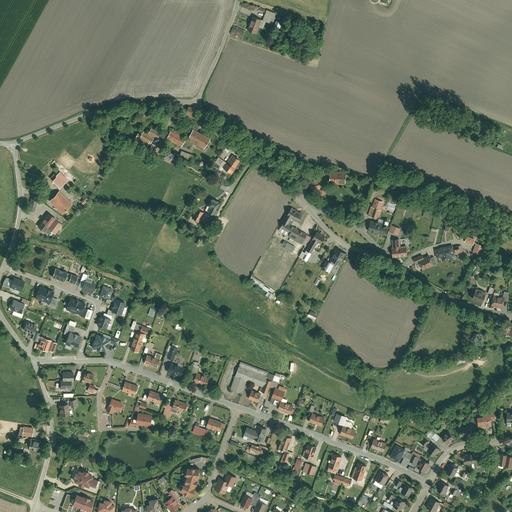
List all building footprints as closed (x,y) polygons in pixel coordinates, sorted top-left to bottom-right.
[(266,10),(262,21),(269,23),(271,19),(273,20),(276,13),(266,10)] [(252,16),(246,30),(256,34),(262,20),(252,16)] [(282,23),(275,21),(273,27),(279,29),(282,23)] [(197,110),(188,106),(184,115),(193,119),(197,110)] [(161,133),(151,128),(148,133),(143,130),(138,139),(149,145),(153,138),(157,140),(161,133)] [(193,129),(187,140),(204,149),(210,138),(193,129)] [(170,131),(165,140),(181,148),(185,139),(170,131)] [(175,161),(177,156),(168,151),(164,160),(169,162),(171,159),(175,161)] [(189,154),(182,151),(177,163),(184,166),(189,154)] [(63,155),(52,166),(58,172),(55,175),(56,176),(51,180),(59,188),(66,181),(72,186),(85,173),(68,155),(65,158),(63,155)] [(220,172),(223,169),(231,174),(240,161),(231,155),(226,163),(218,157),(214,163),(219,167),(217,170),(220,172)] [(345,185),(346,172),(330,171),(329,184),(345,185)] [(326,196),(326,190),(320,190),(320,181),(312,181),(312,192),(315,192),(315,196),(326,196)] [(58,191),(48,201),(61,214),(71,204),(58,191)] [(218,210),(216,209),(219,202),(218,201),(219,200),(212,197),(211,198),(210,197),(207,204),(211,206),(208,211),(216,215),(218,210)] [(34,213),(38,201),(30,198),(26,211),(34,213)] [(383,203),(375,199),(372,207),(380,211),(383,203)] [(199,222),(203,212),(196,209),(192,219),(199,222)] [(291,209),(279,230),(289,236),(288,237),(302,244),(308,234),(289,224),(292,219),(298,223),(303,215),(291,209)] [(54,219),(46,213),(37,226),(44,232),(50,224),(54,219)] [(370,221),(368,231),(385,235),(387,225),(385,224),(370,221)] [(325,237),(316,233),(312,240),(313,240),(319,243),(321,244),(325,237)] [(467,237),(465,242),(473,245),(474,241),(475,239),(467,237)] [(393,247),(392,247),(393,256),(408,255),(406,245),(401,246),(400,239),(392,240),(393,247)] [(319,243),(313,240),(306,249),(307,249),(312,252),(312,253),(319,243)] [(296,247),(288,243),(285,248),(293,253),(296,247)] [(476,243),(473,252),(481,255),(484,246),(476,243)] [(440,248),(435,249),(437,258),(442,257),(442,261),(453,260),(452,256),(454,256),(453,246),(440,248)] [(461,246),(454,247),(455,255),(462,253),(461,246)] [(336,248),(331,259),(339,263),(344,252),(336,248)] [(312,252),(307,249),(305,252),(303,251),(300,256),(307,260),(312,252)] [(433,262),(430,255),(423,257),(423,255),(418,257),(420,263),(422,267),(425,265),(426,267),(429,266),(429,264),(433,262)] [(331,262),(327,260),(322,269),(326,271),(331,262)] [(67,273),(55,268),(52,277),(64,282),(65,280),(67,274),(67,273)] [(71,274),(71,275),(69,281),(68,282),(75,285),(77,276),(71,274)] [(265,284),(252,275),(249,280),(268,292),(270,289),(264,285),(265,284)] [(10,287),(13,280),(6,278),(3,286),(10,288),(10,287)] [(13,280),(10,287),(20,291),(24,282),(13,278),(13,280)] [(86,280),(85,280),(84,282),(81,290),(92,294),(96,283),(86,280)] [(113,289),(103,286),(99,297),(106,299),(109,300),(113,289)] [(53,292),(40,287),(36,298),(49,303),(51,298),(53,292)] [(476,288),(472,298),(482,302),(484,298),(486,293),(486,292),(476,288)] [(270,289),(268,292),(266,295),(271,298),(275,292),(270,289)] [(493,294),(491,305),(503,307),(505,300),(505,297),(503,296),(493,294)] [(86,301),(69,295),(65,308),(81,314),(85,304),(86,301)] [(48,306),(55,308),(58,300),(51,298),(49,303),(48,306)] [(126,303),(116,299),(112,311),(111,312),(116,314),(121,315),(126,303)] [(14,300),(11,308),(21,313),(24,304),(21,303),(14,300)] [(93,307),(85,304),(81,314),(89,317),(93,307)] [(103,317),(100,316),(97,325),(106,329),(110,319),(103,317)] [(37,325),(27,322),(24,329),(34,334),(37,325)] [(70,333),(73,334),(75,328),(66,325),(63,334),(69,335),(70,333)] [(140,331),(137,330),(131,349),(139,352),(143,340),(146,341),(147,338),(145,337),(147,333),(140,331)] [(69,335),(65,345),(76,349),(81,337),(73,334),(70,333),(69,335)] [(110,339),(96,334),(91,348),(105,353),(109,342),(110,339)] [(51,341),(41,337),(37,348),(47,352),(48,350),(51,342),(51,341)] [(56,344),(51,342),(48,350),(53,352),(56,344)] [(174,359),(178,347),(172,345),(171,346),(169,352),(168,357),(174,359)] [(148,355),(145,364),(157,368),(160,359),(155,357),(148,355)] [(268,372),(241,361),(231,389),(243,393),(247,381),(261,386),(262,386),(265,379),(268,372)] [(171,363),(167,372),(181,377),(185,368),(171,363)] [(191,373),(196,375),(197,373),(199,366),(198,366),(194,365),(191,373)] [(73,371),(62,371),(62,381),(71,380),(73,380),(73,371)] [(85,372),(82,379),(90,383),(93,375),(85,372)] [(268,372),(265,379),(272,381),(275,375),(268,372)] [(194,381),(206,386),(209,377),(197,373),(196,375),(194,381)] [(272,381),(265,379),(262,386),(261,386),(260,390),(268,393),(272,381)] [(71,389),(71,380),(62,381),(60,381),(60,389),(71,389)] [(138,386),(126,381),(122,391),(128,394),(129,392),(133,394),(135,395),(138,386)] [(89,385),(87,391),(93,393),(96,387),(89,385)] [(275,388),(272,397),(281,401),(283,396),(285,391),(278,389),(275,388)] [(163,394),(151,390),(147,399),(156,402),(160,404),(163,394)] [(261,395),(251,391),(248,399),(258,402),(261,395)] [(123,402),(111,398),(107,411),(113,413),(114,409),(120,411),(123,402)] [(189,403),(175,399),(173,406),(172,408),(177,410),(185,413),(189,403)] [(172,408),(173,406),(169,405),(170,403),(166,401),(164,407),(165,407),(162,416),(169,418),(172,411),(171,411),(172,408)] [(286,403),(281,401),(279,407),(278,409),(291,414),(294,405),(286,402),(286,403)] [(68,404),(59,406),(60,416),(70,414),(68,404)] [(484,426),(492,426),(491,417),(496,417),(496,412),(483,413),(483,416),(478,417),(478,421),(479,427),(479,429),(484,428),(484,426)] [(138,413),(138,414),(137,419),(132,418),(131,422),(130,422),(129,424),(129,426),(137,427),(137,425),(151,427),(153,415),(138,413)] [(312,413),(309,421),(322,426),(325,418),(312,413)] [(338,422),(344,424),(346,417),(341,415),(338,422)] [(222,422),(210,417),(206,426),(211,428),(219,431),(222,422)] [(262,442),(267,429),(258,425),(256,431),(247,427),(244,435),(245,435),(248,436),(255,439),(262,442)] [(343,425),(340,434),(353,438),(356,429),(348,427),(344,425),(343,425)] [(31,437),(32,428),(19,426),(17,437),(21,438),(21,436),(31,437)] [(205,437),(208,431),(194,426),(192,433),(205,437)] [(459,429),(460,438),(473,436),(472,428),(471,427),(470,427),(459,429)] [(426,434),(436,442),(440,436),(431,429),(426,434)] [(374,432),(370,430),(366,441),(370,443),(374,432)] [(442,437),(446,443),(454,438),(449,430),(444,434),(445,435),(442,437)] [(292,437),(283,434),(279,447),(279,448),(287,450),(292,437)] [(38,453),(41,440),(30,438),(28,444),(24,443),(22,449),(38,453)] [(374,438),(371,447),(383,452),(387,443),(385,442),(386,441),(380,439),(380,440),(374,438)] [(262,448),(249,443),(247,448),(248,448),(251,449),(255,451),(260,453),(262,448)] [(317,446),(308,443),(306,450),(305,450),(303,456),(313,459),(317,446)] [(397,445),(390,457),(398,461),(403,454),(405,450),(404,449),(397,445)] [(424,450),(434,457),(439,449),(432,445),(429,449),(426,447),(424,450)] [(262,446),(262,448),(260,453),(255,451),(254,453),(265,457),(268,448),(262,446)] [(405,457),(417,463),(420,458),(419,458),(411,454),(407,452),(406,455),(405,457)] [(342,456),(333,453),(328,467),(337,471),(342,456)] [(476,454),(466,455),(467,464),(476,463),(476,460),(476,454)] [(500,454),(498,465),(505,466),(507,456),(507,455),(500,454)] [(425,472),(430,464),(420,458),(417,463),(415,467),(425,472)] [(367,466),(358,462),(357,467),(355,466),(351,477),(361,481),(367,466)] [(450,464),(446,472),(450,474),(449,475),(449,477),(452,478),(453,478),(458,468),(450,464)] [(192,487),(193,484),(197,486),(198,480),(195,479),(195,476),(199,476),(200,468),(195,468),(195,467),(191,467),(188,467),(187,475),(189,475),(188,477),(186,476),(185,482),(187,483),(186,484),(184,483),(180,491),(184,493),(188,495),(188,494),(192,496),(195,489),(192,487)] [(89,487),(89,485),(94,487),(95,486),(97,480),(97,479),(92,477),(93,475),(92,475),(88,473),(88,471),(83,469),(82,471),(78,469),(77,472),(74,472),(72,477),(75,478),(73,481),(78,483),(77,484),(82,486),(83,484),(89,487)] [(380,470),(375,480),(384,485),(389,475),(380,470)] [(224,480),(219,478),(214,489),(225,494),(229,485),(233,487),(238,477),(227,473),(224,480)] [(350,485),(352,480),(335,473),(333,479),(335,480),(334,483),(341,485),(342,483),(350,485)] [(461,487),(464,480),(459,478),(456,484),(461,487)] [(449,485),(441,481),(437,489),(445,493),(448,486),(449,485)] [(413,487),(406,483),(404,486),(403,488),(401,491),(408,495),(413,487)] [(169,492),(172,496),(173,495),(176,499),(178,498),(172,489),(169,492)] [(72,498),(74,499),(76,494),(73,496),(67,493),(61,507),(67,509),(72,498)] [(74,499),(72,504),(89,511),(94,500),(90,499),(91,498),(83,495),(82,496),(76,493),(76,494),(74,499)] [(245,494),(240,505),(248,508),(252,498),(245,494)] [(172,496),(164,501),(167,504),(166,505),(170,511),(171,511),(180,506),(176,499),(173,495),(172,496)] [(406,501),(396,496),(394,499),(396,500),(393,505),(394,506),(401,510),(406,501)] [(431,497),(426,507),(436,511),(441,502),(431,497)] [(158,498),(149,499),(150,504),(147,504),(147,511),(150,511),(151,511),(150,511),(159,511),(160,510),(161,510),(160,504),(159,504),(158,498)] [(99,501),(97,510),(102,511),(113,511),(115,504),(111,504),(111,500),(103,499),(103,502),(99,501)] [(259,501),(258,500),(253,511),(255,511),(264,511),(268,504),(259,501)]
